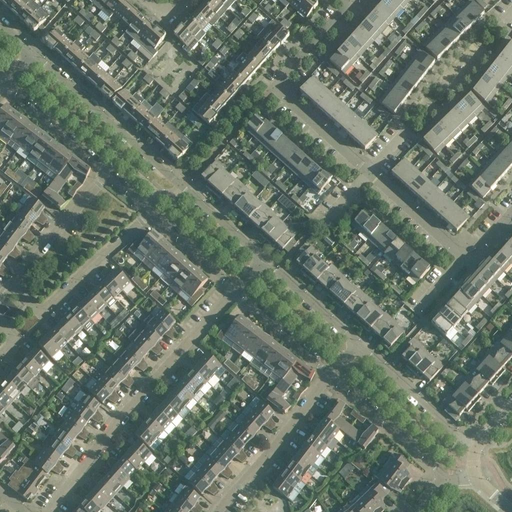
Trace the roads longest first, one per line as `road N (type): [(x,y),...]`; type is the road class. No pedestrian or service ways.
road 1 (residential): [(350,0),(282,78),(285,98),(455,252),(480,249),(511,214)]
road 2 (residential): [(108,176),(17,280),(17,293),(34,310),(45,311),(151,214)]
road 3 (residential): [(263,261),(32,55)]
road 4 (residential): [(50,511),(119,419),(235,290)]
road 5 (residential): [(217,511),(331,375)]
road 6 (residential): [(479,445),(458,437),(358,346)]
road 7 (residential): [(331,375),(445,480)]
road 8 (residential): [(8,84),(108,176)]
road 9 (residential): [(235,290),(331,375)]
road 10 (residential): [(358,346),(263,261)]
